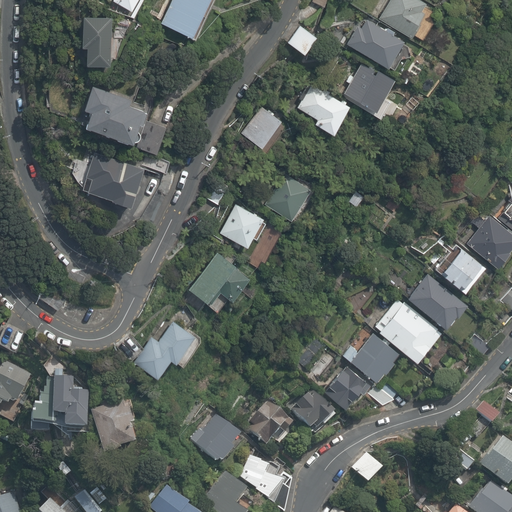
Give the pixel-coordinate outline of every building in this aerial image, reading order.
[(112,0),(112,1),(133,12),(138,0),(112,0)] [(172,0),(162,23),(194,38),(211,0),(172,0)] [(423,3),(417,0),(388,0),(377,20),(409,40),(422,14),(418,12),(423,3)] [(109,67),(112,18),(84,17),(82,46),(86,47),(85,66),(109,67)] [(401,42),(361,17),(346,45),(386,70),(401,42)] [(299,25),(288,42),(304,53),(316,37),(299,25)] [(393,79),(362,61),(344,93),(373,112),(393,79)] [(348,104),(310,80),(296,106),(316,118),(313,121),(330,133),(348,104)] [(93,85),(84,111),(93,113),(87,128),(134,144),(146,110),(129,104),(131,98),(93,85)] [(295,108),(285,98),(277,106),(286,116),(295,108)] [(280,119),(261,104),(239,133),(259,148),(280,119)] [(146,120),(136,147),(156,153),(166,126),(156,123),(146,120)] [(144,170),(92,154),(80,189),(111,200),(109,203),(130,209),(144,170)] [(312,187),(287,172),(268,205),(291,220),(312,187)] [(511,193),(494,215),(511,230),(511,193)] [(263,217),(236,202),(219,232),(246,247),(263,217)] [(511,243),(511,234),(487,214),(463,243),(493,268),(507,252),(505,251),(511,243)] [(482,265),(457,245),(437,271),(462,291),(482,265)] [(247,278),(214,252),(185,290),(206,305),(217,294),(229,302),(247,278)] [(464,302),(428,272),(406,297),(442,328),(464,302)] [(48,292),(41,301),(56,312),(63,303),(48,292)] [(438,334),(399,298),(373,325),(415,362),(438,334)] [(197,335),(175,319),(161,341),(153,336),(134,361),(158,378),(171,360),(177,363),(197,335)] [(398,352),(372,331),(360,348),(353,341),(344,353),(375,380),(382,370),(385,372),(393,362),(391,360),(398,352)] [(0,365),(0,402),(1,403),(2,401),(10,404),(13,399),(18,402),(32,373),(5,360),(2,366),(0,365)] [(368,380),(347,363),(326,391),(346,407),(368,380)] [(73,379),(55,378),(54,415),(66,415),(66,428),(88,428),(89,393),(73,392),(73,379)] [(335,412),(317,389),(294,407),(312,431),(335,412)] [(481,396),(471,406),(496,430),(506,421),(481,396)] [(137,443),(126,401),(93,411),(105,453),(137,443)] [(295,422),(270,402),(247,423),(267,445),(275,436),(282,442),(292,431),(290,428),(295,422)] [(239,433),(216,413),(189,439),(221,466),(235,450),(231,447),(239,433)] [(511,476),(511,444),(502,436),(478,463),(504,486),(511,476)] [(387,471),(372,456),(357,471),(372,485),(387,471)] [(250,457),(241,477),(268,499),(284,483),(265,474),(269,465),(250,457)] [(247,491),(228,472),(203,498),(218,511),(248,511),(237,504),(247,491)] [(504,511),(511,505),(511,502),(487,479),(464,504),(472,511),(504,511)] [(200,511),(167,485),(149,505),(156,511),(200,511)] [(105,511),(86,489),(72,501),(81,511),(105,511)] [(1,496),(0,493),(0,511),(22,511),(17,491),(1,496)] [(143,511),(127,497),(113,511),(143,511)] [(66,511),(52,498),(39,511),(66,511)]
